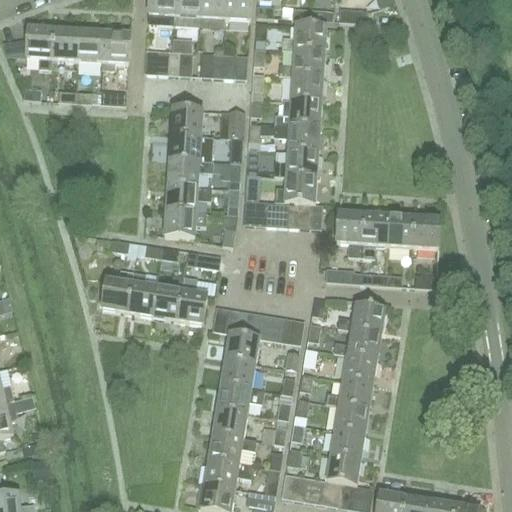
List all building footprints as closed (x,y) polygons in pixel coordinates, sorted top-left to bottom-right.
[(174,30),(175,0),(150,0),(148,28),(174,30)] [(200,0),(175,0),(174,30),(199,31),(200,0)] [(226,0),(200,0),(199,31),(223,32),(224,23),(225,24),(226,0)] [(251,0),(226,0),(225,24),(250,25),(251,0)] [(273,11),(257,10),(257,21),(272,22),(273,11)] [(308,14),(291,12),(290,23),(307,24),(308,14)] [(339,26),(366,28),(367,14),(340,12),(339,26)] [(324,14),(308,14),(307,24),(324,25),(324,14)] [(294,55),(325,56),(326,32),(296,30),(295,43),(283,42),(283,54),(294,55)] [(52,64),(54,33),(29,31),(28,43),(26,62),(39,63),(39,73),(51,74),(52,64)] [(54,33),(52,64),(78,65),(79,35),(54,33)] [(104,36),(79,35),(78,65),(102,67),(104,36)] [(131,38),(104,36),(102,67),(101,74),(115,74),(115,68),(129,69),(131,38)] [(28,43),(2,47),(7,61),(26,62),(28,43)] [(266,45),(255,45),(255,53),(265,53),(266,53),(266,45)] [(254,70),(264,71),(265,53),(255,53),(254,70)] [(145,78),(156,78),(157,55),(146,54),(145,78)] [(156,78),(168,79),(169,56),(157,55),(156,78)] [(293,81),(323,82),(325,56),(294,55),(293,69),(279,69),(279,80),(293,81)] [(169,56),(168,79),(179,80),(180,56),(169,56)] [(180,56),(179,80),(191,80),(192,57),(180,56)] [(200,81),(212,82),(213,58),(201,57),(200,81)] [(224,83),(225,59),(213,58),(212,82),(224,83)] [(224,83),(235,83),(237,59),(225,59),(224,83)] [(237,59),(235,83),(246,84),(248,60),(237,59)] [(252,96),(262,97),(263,80),(252,79),(252,96)] [(293,81),(291,106),(322,108),(323,82),(293,81)] [(279,101),(283,87),(268,83),(264,97),(279,101)] [(24,103),(41,104),(41,94),(24,93),(24,103)] [(75,107),(76,96),(59,95),(58,105),(75,107)] [(100,108),(125,110),(126,97),(101,95),(100,108)] [(76,96),(75,107),(91,108),(92,97),(76,96)] [(250,120),(261,121),(262,105),(251,104),(250,120)] [(322,108),(291,106),(290,120),(275,119),(274,130),(290,131),(320,133),(322,108)] [(170,139),(201,141),(203,115),(172,113),(170,139)] [(245,116),(222,115),(220,142),(231,143),(242,144),(243,144),(245,116)] [(260,129),(250,129),(249,146),(259,147),(260,129)] [(320,133),(290,131),(274,130),(273,142),(289,143),(288,157),(319,159),(320,133)] [(170,139),(169,164),(212,167),(213,142),(201,141),(170,139)] [(242,144),(231,143),(230,159),(241,160),(242,144)] [(248,155),(247,171),(258,172),(259,156),(248,155)] [(319,159),(288,157),(287,168),(275,167),(274,181),(287,182),(317,183),(319,159)] [(169,164),(167,189),(198,191),(199,177),(213,178),(214,167),(212,167),(169,164)] [(241,169),(230,168),(229,185),(240,186),(241,169)] [(247,180),(246,196),(256,197),(257,181),(247,180)] [(317,183),(287,182),(286,193),(275,192),(275,207),(278,207),(290,208),(301,209),(312,209),(316,210),(317,183)] [(167,189),(166,214),(196,216),(197,205),(210,206),(211,192),(198,191),(167,189)] [(239,194),(228,193),(227,210),(238,211),(239,194)] [(255,229),(256,206),(245,205),(244,229),(255,229)] [(266,230),(267,207),(256,206),(255,229),(266,230)] [(277,231),(278,207),(275,207),(267,207),(266,230),(277,231)] [(288,231),(290,208),(278,207),(277,231),(288,231)] [(299,232),(301,209),(290,208),(288,231),(299,232)] [(310,233),(312,209),(301,209),(299,232),(310,233)] [(312,209),(310,233),(321,233),(323,210),(316,210),(312,209)] [(196,216),(166,214),(164,240),(194,242),(195,230),(205,231),(206,217),(196,217),(196,216)] [(361,263),(364,219),(338,217),(337,247),(349,248),(348,262),(361,263)] [(390,220),(364,219),(361,263),(374,264),(375,250),(388,250),(390,220)] [(390,220),(388,250),(413,252),(415,222),(390,220)] [(415,222),(413,252),(439,254),(441,224),(415,222)] [(235,234),(225,232),(222,249),(232,251),(235,234)] [(113,244),(112,254),(137,258),(139,248),(113,244)] [(164,252),(139,248),(137,258),(162,262),(164,252)] [(164,252),(162,262),(177,265),(179,254),(164,252)] [(185,269),(219,274),(221,261),(188,256),(185,269)] [(360,288),(360,278),(353,277),(353,274),(326,273),(325,286),(360,288)] [(127,318),(132,287),(131,287),(133,277),(120,275),(119,285),(107,283),(102,314),(127,318)] [(132,287),(127,318),(152,321),(157,291),(143,289),(145,278),(133,277),(131,287),(132,287)] [(386,279),(360,278),(360,288),(385,290),(386,279)] [(157,291),(152,321),(177,325),(184,281),(173,279),(170,293),(157,291)] [(401,280),(386,279),(385,290),(401,291),(401,280)] [(414,291),(442,294),(443,281),(415,279),(414,291)] [(197,283),(184,281),(177,325),(203,329),(208,299),(195,297),(197,283)] [(311,319),(322,321),(325,304),(315,302),(311,319)] [(352,336),(381,340),(385,314),(356,309),(353,325),(339,323),(337,333),(352,336)] [(224,337),(228,314),(217,312),(213,335),(224,337)] [(228,314),(224,337),(229,338),(235,339),(239,315),(228,314)] [(250,317),(239,315),(235,339),(246,341),(250,317)] [(261,319),(250,317),(246,341),(257,343),(261,319)] [(271,321),(261,319),(257,343),(260,343),(268,344),(271,321)] [(282,322),(271,321),(268,344),(277,345),(276,346),(279,346),(282,322)] [(293,324),(282,322),(279,346),(289,348),(289,347),(290,348),(293,324)] [(293,324),(290,348),(300,349),(304,326),(293,324)] [(307,345),(318,347),(321,330),(310,328),(307,345)] [(381,340),(352,336),(350,349),(335,347),(333,358),(348,360),(348,361),(377,365),(381,340)] [(235,339),(229,338),(225,364),(256,369),(260,343),(257,343),(246,341),(235,339)] [(304,371),(314,372),(316,355),(306,353),(304,371)] [(287,355),(285,373),(297,375),(299,357),(287,355)] [(377,365),(348,361),(344,385),(373,390),(377,365)] [(256,369),(225,364),(221,388),(252,393),(256,369)] [(0,408),(14,405),(10,391),(4,393),(0,377),(0,408)] [(300,395),(310,397),(312,380),(302,378),(300,395)] [(292,399),(295,383),(284,381),(281,398),(292,399)] [(373,390),(344,385),(341,400),(328,398),(327,408),(340,410),(340,411),(369,415),(373,390)] [(221,388),(217,414),(248,419),(250,407),(261,409),(264,395),(252,393),(221,388)] [(298,403),(295,420),(305,422),(308,405),(298,403)] [(0,408),(0,455),(6,454),(3,443),(15,440),(12,425),(19,423),(14,405),(0,408)] [(288,424),(291,408),(280,406),(277,423),(288,424)] [(340,411),(336,435),(365,439),(369,415),(340,411)] [(248,419),(217,414),(213,438),(244,442),(248,419)] [(304,430),(293,428),(291,444),(302,445),(304,430)] [(287,433),(276,432),(273,447),(284,449),(287,433)] [(365,439),(336,435),(332,460),(361,465),(365,439)] [(244,442),(213,438),(209,463),(240,468),(242,454),(254,456),(256,444),(244,442)] [(290,453),(287,469),(297,471),(299,454),(290,453)] [(279,474),(282,457),(272,456),(269,472),(279,474)] [(361,465),(332,460),(328,485),(330,486),(341,488),(352,489),(357,490),(361,465)] [(209,463),(205,488),(236,493),(238,481),(250,483),(252,470),(240,468),(209,463)] [(282,502),(293,504),(297,481),(286,479),(282,502)] [(265,497),(276,499),(278,483),(268,481),(265,497)] [(293,504),(304,506),(308,483),(308,482),(297,481),(293,504)] [(304,506),(315,508),(319,484),(308,482),(308,483),(304,506)] [(315,508),(327,510),(330,486),(328,485),(319,484),(315,508)] [(327,510),(338,511),(341,488),(330,486),(327,510)] [(232,511),(236,493),(205,488),(204,497),(200,497),(197,511),(232,511)] [(338,511),(342,511),(348,511),(352,489),(341,488),(338,511)] [(0,511),(33,511),(34,510),(21,511),(19,497),(2,499),(1,490),(0,489),(0,511)] [(348,511),(359,511),(363,491),(357,490),(352,489),(348,511)] [(370,511),(374,493),(363,491),(359,511),(370,511)] [(273,511),(276,499),(265,497),(263,511),(253,510),(253,511),(273,511)] [(403,511),(406,501),(380,497),(377,511),(403,511)] [(406,501),(403,511),(429,511),(431,505),(406,501)]
